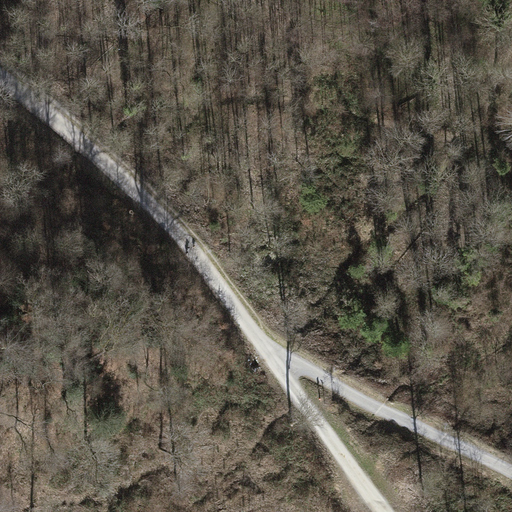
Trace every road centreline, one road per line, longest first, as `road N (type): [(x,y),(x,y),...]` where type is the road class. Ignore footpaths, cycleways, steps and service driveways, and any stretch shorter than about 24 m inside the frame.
road 1 (track): [(0,77),(170,220),(278,353),(511,471)]
road 2 (track): [(278,353),(285,375),(387,511)]
